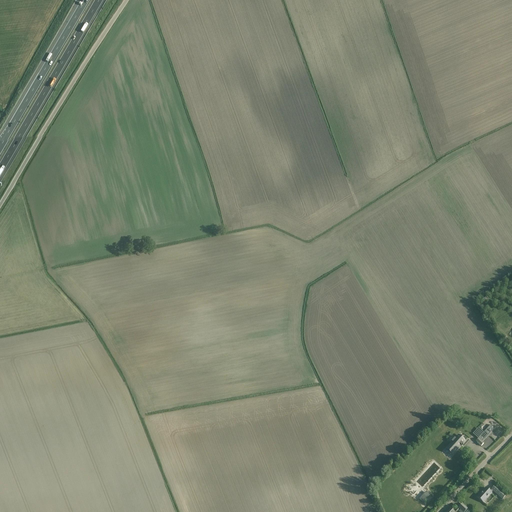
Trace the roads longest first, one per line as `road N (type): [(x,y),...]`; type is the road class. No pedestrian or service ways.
road 1 (unclassified): [(0,203),(127,0)]
road 2 (motorway): [(0,169),(99,0)]
road 3 (motorway): [(84,0),(0,145)]
